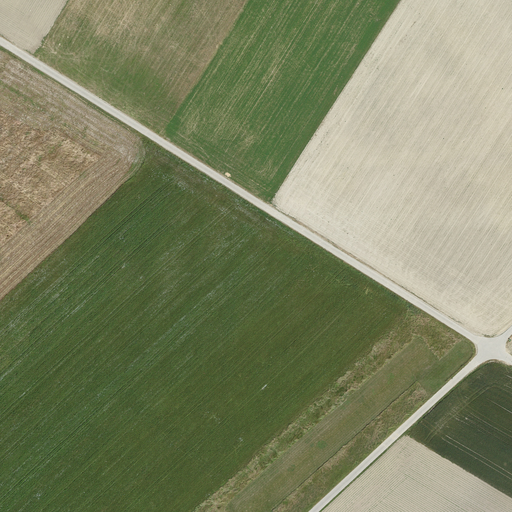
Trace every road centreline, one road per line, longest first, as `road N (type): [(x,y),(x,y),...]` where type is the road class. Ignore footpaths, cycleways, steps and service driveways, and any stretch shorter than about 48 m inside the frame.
road 1 (track): [(0,36),(511,355)]
road 2 (track): [(309,511),(511,324)]
